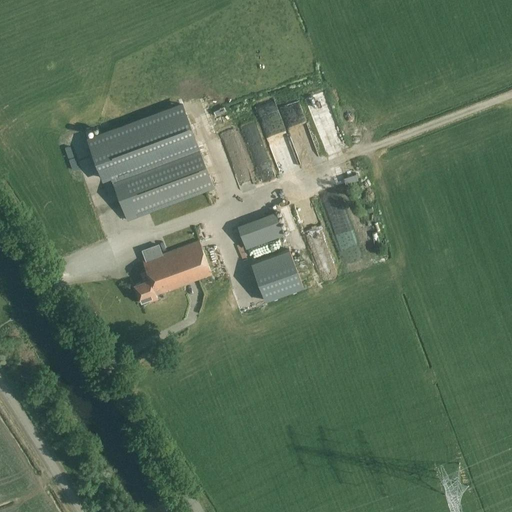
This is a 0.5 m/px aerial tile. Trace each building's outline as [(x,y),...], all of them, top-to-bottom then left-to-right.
[(310,140),(299,105),(284,110),(302,167),(323,161),(315,138),(310,140)] [(203,114),(198,115),(201,127),(207,126),(203,114)] [(216,126),(210,128),(213,138),(219,136),(216,126)] [(238,130),(224,134),(232,164),(237,162),(243,181),(252,179),(238,130)] [(288,136),(272,143),(279,157),(295,150),(288,136)] [(214,188),(198,143),(111,175),(128,220),(214,188)] [(288,160),(289,164),(283,165),(284,169),(295,166),(294,159),(288,160)] [(335,216),(343,210),(340,205),(332,210),(335,216)] [(284,235),(276,212),(238,226),(246,249),(284,235)] [(212,275),(200,241),(143,261),(147,272),(143,273),(142,275),(144,281),(134,285),(140,299),(141,303),(150,299),(150,301),(158,298),(156,295),(212,275)] [(289,248),(249,263),(264,301),(303,286),(289,248)]
